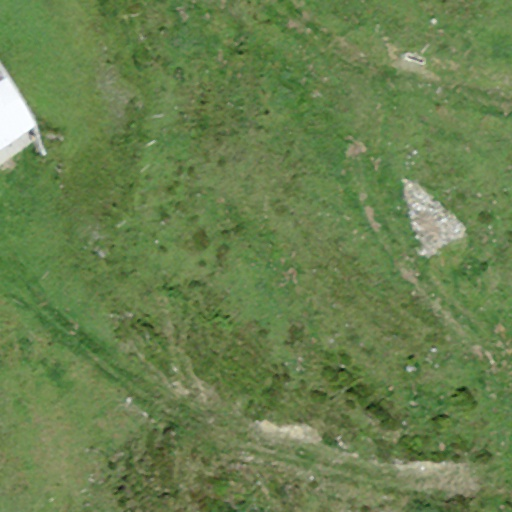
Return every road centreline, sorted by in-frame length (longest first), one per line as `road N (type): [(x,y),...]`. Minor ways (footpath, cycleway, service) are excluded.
road 1 (track): [(511,455),(452,480),(328,466),(189,425),(0,276)]
road 2 (track): [(290,0),(364,71),(511,106)]
